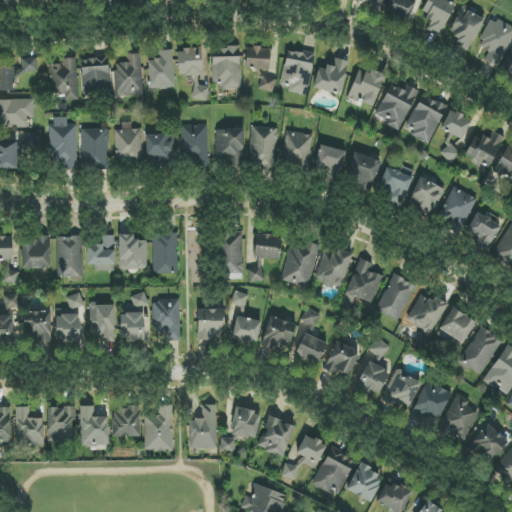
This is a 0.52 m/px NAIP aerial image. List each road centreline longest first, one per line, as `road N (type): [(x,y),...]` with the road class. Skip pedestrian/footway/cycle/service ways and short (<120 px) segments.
road 1 (residential): [(511,316),(469,283),(360,228),(279,204),(0,196)]
road 2 (residential): [(511,111),(395,51),(305,23),(182,13),(0,34)]
road 3 (residential): [(0,376),(264,377),(433,465),(489,511)]
